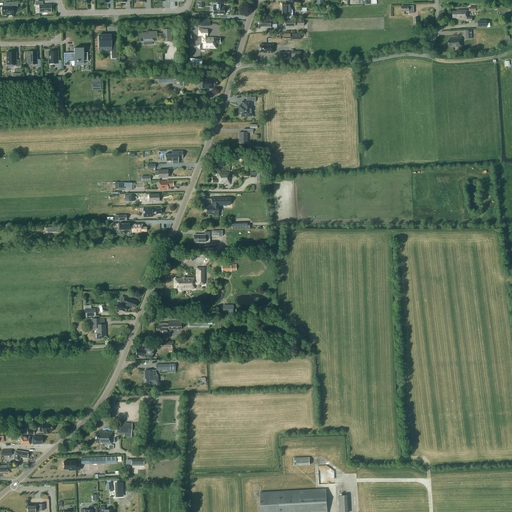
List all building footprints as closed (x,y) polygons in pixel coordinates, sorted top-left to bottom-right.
[(42,5),(42,1),(35,2),(35,5),(39,5),(39,13),(51,12),(51,4),(42,5)] [(2,12),(2,14),(7,14),(7,16),(13,16),(13,9),(17,9),(17,2),(9,3),(9,7),(2,7),(2,9),(2,12)] [(213,14),(224,14),(224,6),(220,6),(220,4),(216,4),(216,6),(213,6),(213,14)] [(292,18),(291,18),(292,15),(292,11),(291,8),(291,7),(290,7),(290,4),(282,5),(282,16),(287,15),(287,19),(286,19),(292,19),(292,18)] [(467,10),(457,11),(457,12),(453,12),(453,18),(457,17),(457,19),(467,18),(467,10)] [(163,29),(163,33),(163,39),(163,41),(172,41),(171,29),(163,29)] [(207,30),(203,30),(203,29),(199,29),(199,35),(204,35),(204,38),(202,38),(202,42),(204,42),(203,48),(210,48),(210,47),(215,47),(216,43),(220,43),(220,38),(216,38),(207,38),(207,35),(207,30)] [(148,34),(140,34),(140,33),(140,41),(147,41),(147,42),(147,44),(152,44),(152,42),(152,41),(157,40),(157,39),(157,33),(157,31),(148,32),(148,34)] [(111,34),(99,35),(99,48),(99,52),(111,51),(112,58),(113,58),(117,58),(117,41),(117,35),(111,35),(111,34)] [(453,40),(448,40),(449,46),(454,46),(454,47),(462,46),(461,38),(453,39),(453,40)] [(264,53),(273,53),(273,44),(263,44),(263,45),(259,45),(259,52),(264,52),(264,53)] [(64,53),(64,66),(70,65),(70,61),(74,61),(74,64),(84,64),(84,61),(88,61),(87,53),(84,53),(83,48),(74,48),(74,53),(64,53)] [(51,51),(49,51),(49,64),(57,63),(57,69),(61,69),(61,60),(57,60),(57,51),(55,51),(55,50),(51,50),(51,51)] [(19,66),(19,60),(15,60),(15,52),(13,52),(13,51),(9,51),(9,52),(7,52),(7,65),(15,64),(15,66),(19,66)] [(28,52),(28,64),(36,64),(36,67),(40,67),(40,60),(36,60),(36,51),(34,52),(34,51),(30,51),(30,52),(28,52)] [(176,84),(176,75),(158,76),(159,83),(173,82),(173,84),(176,84)] [(209,79),(203,79),(202,88),(208,89),(208,88),(212,88),(213,86),(216,86),(216,85),(217,85),(217,83),(217,82),(217,81),(217,80),(217,79),(217,78),(209,78),(209,79)] [(251,116),(251,101),(256,101),(256,97),(247,97),(247,101),(242,101),(242,106),(239,106),(239,114),(241,114),(241,116),(251,116)] [(243,129),(243,132),(239,133),(239,144),(247,144),(247,133),(253,133),(253,129),(243,129)] [(171,151),(171,154),(165,154),(165,161),(172,161),(172,164),(178,164),(178,159),(183,159),(182,151),(171,151)] [(217,172),(217,178),(212,178),(212,182),(218,182),(218,184),(229,184),(230,176),(229,176),(229,172),(217,172)] [(167,190),(167,187),(173,186),(173,181),(167,181),(159,181),(159,190),(167,190)] [(218,215),(218,205),(219,205),(219,198),(212,198),(212,205),(210,205),(210,206),(206,206),(206,217),(206,214),(212,214),(212,215),(218,215)] [(143,208),(143,217),(149,217),(149,214),(155,214),(161,213),(161,208),(157,208),(156,208),(152,208),(152,207),(143,208)] [(146,231),(146,227),(142,227),(142,224),(132,224),(129,224),(129,222),(122,222),(122,227),(122,230),(129,230),(129,229),(132,229),(132,232),(141,232),(141,231),(146,231)] [(194,242),(205,242),(205,238),(210,238),(210,231),(205,232),(205,234),(194,234),(194,242)] [(204,268),(196,267),(196,281),(194,281),(194,278),(180,278),(180,279),(175,279),(175,287),(181,287),(181,289),(194,289),(194,283),(196,283),(196,284),(204,284),(204,268)] [(135,308),(137,302),(129,299),(129,298),(125,297),(122,304),(130,307),(130,306),(135,308)] [(223,315),(233,315),(233,307),(223,307),(223,315)] [(93,327),(97,327),(97,333),(95,333),(95,338),(100,338),(100,335),(105,335),(105,324),(99,324),(99,318),(92,318),(92,325),(93,325),(93,327)] [(168,323),(167,323),(159,323),(159,326),(156,326),(156,331),(160,331),(160,334),(161,334),(167,334),(167,331),(171,331),(171,327),(181,327),(181,321),(168,321),(168,323)] [(144,358),(145,357),(153,358),(154,346),(146,345),(146,350),(137,349),(136,355),(142,356),(142,357),(143,357),(144,358)] [(158,376),(157,376),(155,370),(144,370),(145,378),(146,378),(146,384),(153,383),(158,383),(158,376)] [(132,433),(132,423),(117,422),(117,433),(132,433)] [(49,433),(49,431),(53,431),(52,423),(43,423),(43,425),(39,425),(40,431),(43,431),(44,433),(49,433)] [(111,433),(99,432),(99,433),(96,433),(95,442),(101,442),(101,444),(111,444),(111,433)] [(34,444),(42,443),(42,436),(32,437),(33,440),(30,440),(30,436),(20,436),(20,445),(30,444),(34,444)] [(27,458),(28,452),(20,451),(15,450),(14,459),(20,459),(20,456),(27,458)] [(310,465),(309,457),(294,458),(294,466),(310,465)] [(64,461),(64,468),(76,468),(76,469),(75,469),(80,469),(80,463),(76,463),(76,461),(64,461)] [(260,492),(261,511),(327,511),(326,489),(260,492)]
